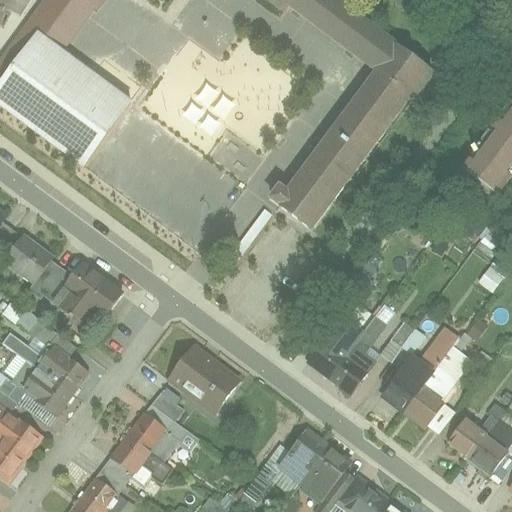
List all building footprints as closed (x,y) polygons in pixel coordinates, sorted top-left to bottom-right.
[(36,0),(0,49),(0,110),(83,170),(134,99),(64,48),(99,0),(36,0)] [(0,0),(0,3),(18,11),(26,0),(0,0)] [(278,0),(379,74),(283,203),(317,228),(434,69),(341,0),(278,0)] [(511,118),(476,166),(500,184),(511,168),(511,118)] [(39,296),(95,336),(127,290),(81,257),(69,274),(50,261),(59,248),(25,224),(19,233),(0,219),(0,215),(6,208),(0,203),(0,250),(5,254),(0,260),(43,290),(39,296)] [(478,284),(491,294),(503,279),(490,269),(478,284)] [(402,348),(413,355),(425,337),(403,323),(380,358),(391,365),(402,348)] [(374,365),(327,333),(308,360),(356,392),(374,365)] [(2,348),(15,356),(5,374),(14,379),(31,349),(8,337),(2,348)] [(224,412),(246,382),(194,343),(172,372),(224,412)] [(84,374),(57,351),(30,383),(57,406),(84,374)] [(389,395),(428,427),(447,405),(437,397),(465,364),(449,351),(421,384),(407,373),(389,395)] [(42,437),(0,406),(0,438),(2,440),(0,442),(0,472),(11,480),(42,437)] [(186,441),(145,408),(111,451),(137,472),(148,457),(163,469),(186,441)] [(491,476),(508,455),(467,421),(450,442),(491,476)] [(353,462),(301,426),(283,452),(335,488),(353,462)] [(107,511),(124,492),(99,471),(64,511),(107,511)] [(341,504),(351,511),(402,511),(360,479),(341,504)] [(206,511),(232,511),(239,505),(229,494),(218,506),(211,499),(202,508),(206,511)]
